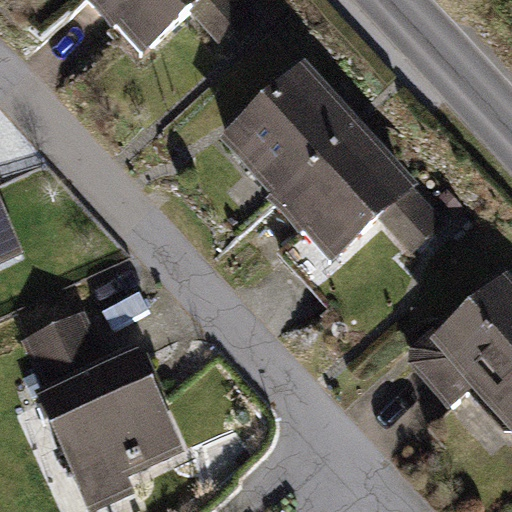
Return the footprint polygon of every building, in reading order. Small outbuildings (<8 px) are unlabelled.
[(238,0),(80,0),(145,68),(194,23),(224,55),(260,24),(238,0)] [(307,72),(218,152),(332,276),(387,232),(414,260),(448,230),(307,72)] [(0,273),(24,263),(0,205),(0,273)] [(423,346),(410,359),(410,374),(448,419),(473,398),(511,442),(511,286),(509,283),(432,355),(423,346)] [(85,318),(21,347),(44,398),(35,401),(84,511),(104,511),(136,497),(129,485),(187,460),(138,353),(108,368),(85,318)]
